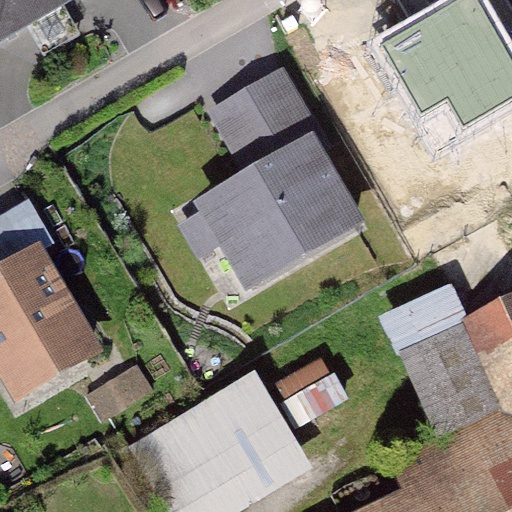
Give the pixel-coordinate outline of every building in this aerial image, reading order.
[(0,0),(0,40),(69,0),(0,0)] [(282,70),(205,116),(243,178),(191,210),(196,217),(179,227),(199,260),(214,251),(244,300),(362,229),(312,147),(325,139),(282,70)] [(0,370),(16,397),(85,357),(29,262),(0,278),(0,370)] [(511,511),(511,301),(465,326),(504,413),(396,463),(414,503),(394,511),(511,511)] [(245,511),(304,478),(250,386),(131,457),(163,511),(245,511)]
